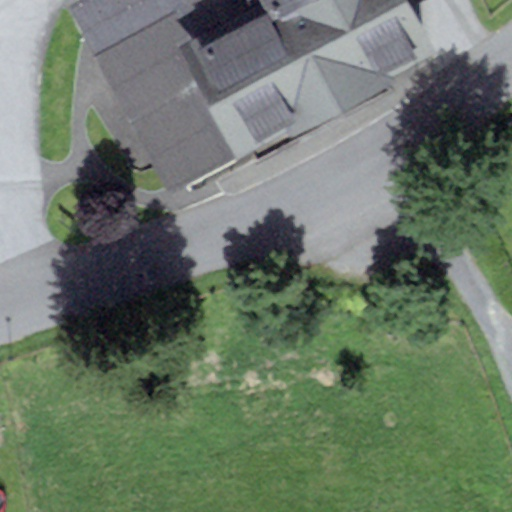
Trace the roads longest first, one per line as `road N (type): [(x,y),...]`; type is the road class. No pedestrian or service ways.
road 1 (tertiary): [(0,318),(269,216),(379,163)]
road 2 (unclassified): [(379,163),(459,275),(511,372)]
road 3 (tertiary): [(379,163),(511,62)]
